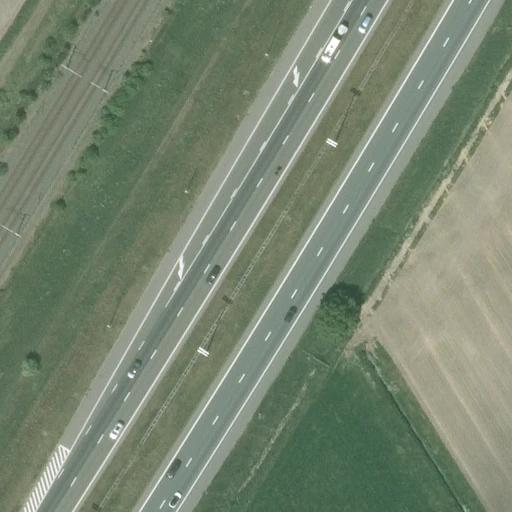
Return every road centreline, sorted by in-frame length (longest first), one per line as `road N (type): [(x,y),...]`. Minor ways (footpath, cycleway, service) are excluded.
road 1 (motorway): [(369,0),(55,511)]
road 2 (motorway): [(155,511),(467,0)]
